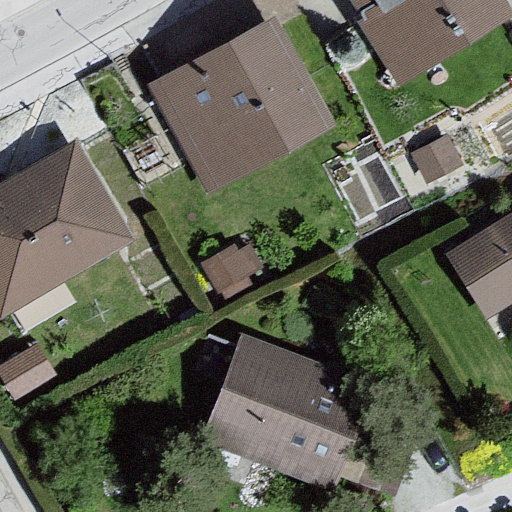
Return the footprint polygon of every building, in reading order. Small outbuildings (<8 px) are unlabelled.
[(354,0),(406,84),(510,20),(497,0),(354,0)] [(149,87),(206,196),(337,128),(280,19),(149,87)] [(447,137),(413,155),(428,184),(462,166),(447,137)] [(0,188),(0,315),(132,237),(76,143),(0,188)] [(511,219),(452,257),(489,315),(511,300),(511,219)] [(238,243),(202,262),(220,295),(265,271),(252,247),(243,252),(238,243)] [(248,326),(208,429),(357,486),(397,383),(248,326)] [(38,345),(0,366),(0,373),(16,402),(57,378),(38,345)]
